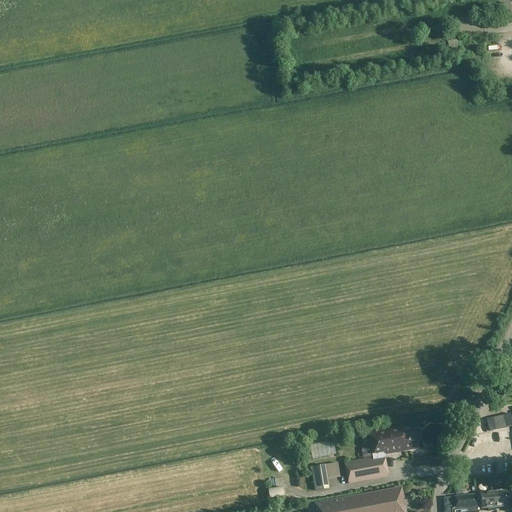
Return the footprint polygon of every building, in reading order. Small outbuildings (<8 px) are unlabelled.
[(447,42),(449,52),(459,50),(457,40),(447,42)] [(511,422),(510,414),(486,420),(489,432),(511,426),(511,422)] [(388,477),(385,457),(383,457),(383,455),(419,448),(416,432),(402,434),(401,428),(368,435),(372,455),(373,455),(374,459),(345,464),(349,484),(388,477)] [(325,466),(311,468),(315,492),(329,490),(327,480),(325,466)] [(511,492),(511,491),(506,492),(505,487),(497,488),(497,493),(493,493),(495,508),(507,506),(507,503),(511,502),(511,492)] [(405,511),(401,489),(366,495),(369,511),(405,511)] [(283,491),(270,494),(272,501),(285,498),(283,491)] [(482,509),(488,508),(488,511),(494,511),(495,511),(494,508),(495,508),(493,493),(481,494),(482,509)] [(369,511),(366,495),(350,498),(352,511),(369,511)] [(477,511),(478,511),(477,511),(476,495),(455,497),(456,508),(454,509),(453,509),(453,510),(452,511),(477,511)] [(352,511),(350,498),(315,505),(316,511),(352,511)]
